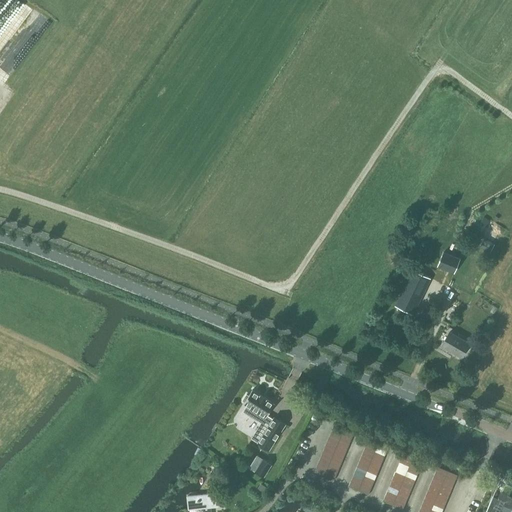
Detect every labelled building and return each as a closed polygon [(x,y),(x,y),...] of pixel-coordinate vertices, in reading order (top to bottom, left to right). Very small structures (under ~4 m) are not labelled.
[(484,238),(480,246),(490,251),(494,244),(484,238)] [(443,252),(438,265),(455,272),(460,259),(443,252)] [(412,270),(395,306),(413,314),(431,278),(412,270)] [(443,342),(450,329),(445,327),(438,340),(443,342)] [(461,356),(469,342),(450,331),(442,345),(461,356)] [(266,417),(274,403),(266,398),(260,394),(252,389),(248,395),(246,394),(242,400),(245,401),(244,403),(247,405),(243,411),(261,422),(252,438),(258,442),(269,449),(285,423),(274,416),(271,421),(266,417)] [(332,428),(342,432),(344,427),(334,423),(332,428)] [(344,427),(342,432),(352,436),(354,431),(344,427)] [(330,433),(340,437),(342,432),(332,428),(330,433)] [(342,432),(340,437),(350,441),(352,436),(342,432)] [(328,438),(338,442),(340,437),(330,433),(328,438)] [(340,437),(338,442),(348,446),(350,441),(340,437)] [(326,442),(336,446),(338,442),(328,438),(326,442)] [(367,442),(376,446),(378,442),(369,438),(367,442)] [(324,447),(334,451),(336,446),(326,442),(324,447)] [(338,442),(336,446),(346,450),(348,446),(338,442)] [(365,447),(374,451),(376,446),(367,442),(365,447)] [(378,442),(376,446),(386,451),(388,446),(378,442)] [(336,446),(334,451),(344,455),(346,450),(336,446)] [(376,446),(374,451),(384,455),(386,451),(376,446)] [(322,452),(332,456),(334,451),(324,447),(322,452)] [(363,452),(372,456),(374,451),(365,447),(363,452)] [(334,451),(332,456),(342,460),(344,455),(334,451)] [(374,451),(372,456),(382,460),(384,455),(374,451)] [(320,457),(330,461),(332,456),(322,452),(320,457)] [(360,457),(370,461),(372,456),(363,452),(360,457)] [(411,461),(413,456),(403,452),(401,457),(411,461)] [(332,456),(330,461),(340,465),(342,460),(332,456)] [(372,456),(370,461),(380,465),(382,460),(372,456)] [(411,461),(421,465),(423,460),(413,456),(411,461)] [(318,462),(328,466),(330,461),(320,457),(318,462)] [(358,462),(368,466),(370,461),(360,457),(358,462)] [(409,466),(411,461),(401,457),(399,462),(409,466)] [(255,471),(263,476),(271,464),(262,459),(255,471)] [(330,461),(328,466),(338,470),(340,465),(330,461)] [(370,461),(368,466),(378,470),(380,465),(370,461)] [(421,465),(411,461),(409,466),(419,470),(421,465)] [(316,467),(326,471),(328,466),(318,462),(316,467)] [(368,466),(358,462),(357,466),(366,470),(368,466)] [(397,467),(407,471),(409,466),(399,462),(397,467)] [(328,466),(326,471),(336,475),(338,470),(328,466)] [(364,475),(366,470),(357,466),(354,471),(364,475)] [(368,466),(366,470),(376,474),(378,470),(368,466)] [(419,470),(409,466),(407,471),(416,475),(419,470)] [(435,471),(445,475),(447,470),(437,466),(435,471)] [(326,471),(316,467),(314,471),(324,475),(326,471)] [(395,472),(405,476),(407,471),(397,467),(395,472)] [(366,470),(364,475),(374,479),(376,474),(366,470)] [(445,475),(455,480),(457,475),(447,470),(445,475)] [(326,471),(324,475),(334,479),(336,475),(326,471)] [(362,480),(364,475),(354,471),(352,476),(362,480)] [(407,471),(405,476),(414,480),(416,475),(407,471)] [(445,475),(435,471),(433,476),(443,480),(445,475)] [(393,477),(403,481),(405,476),(395,472),(393,477)] [(364,475),(362,480),(372,484),(374,479),(364,475)] [(455,480),(445,475),(443,480),(453,485),(455,480)] [(360,485),(362,480),(352,476),(350,480),(360,485)] [(405,476),(403,481),(412,485),(414,480),(405,476)] [(443,480),(433,476),(431,481),(441,485),(443,480)] [(391,481),(401,485),(403,481),(393,477),(391,481)] [(360,485),(350,480),(349,485),(358,489),(360,485)] [(362,480),(360,485),(370,489),(372,484),(362,480)] [(453,485),(443,480),(441,485),(451,489),(453,485)] [(389,486),(399,490),(401,485),(391,481),(389,486)] [(403,481),(401,485),(410,489),(412,485),(403,481)] [(441,485),(431,481),(429,486),(439,490),(441,485)] [(260,484),(258,488),(263,492),(266,487),(260,484)] [(370,489),(360,485),(358,489),(368,493),(370,489)] [(401,485),(399,490),(408,494),(410,489),(401,485)] [(451,489),(441,485),(439,490),(449,494),(451,489)] [(387,491),(397,495),(399,490),(389,486),(387,491)] [(439,490),(429,486),(427,491),(437,495),(439,490)] [(399,490),(397,495),(406,499),(408,494),(399,490)] [(449,494),(439,490),(437,495),(447,499),(449,494)] [(385,495),(395,500),(397,495),(387,491),(385,495)] [(425,496),(435,500),(437,495),(427,491),(425,496)] [(499,511),(501,509),(508,511),(511,511),(511,496),(503,491),(500,497),(498,495),(497,497),(492,495),(490,499),(491,500),(485,511),(499,511)] [(395,500),(385,495),(383,500),(393,504),(395,500)] [(397,495),(395,500),(404,504),(406,499),(397,495)] [(435,500),(445,504),(447,499),(437,495),(435,500)] [(435,500),(425,496),(423,500),(433,504),(435,500)] [(218,497),(187,499),(187,508),(219,506),(218,497)] [(395,500),(393,504),(403,508),(404,504),(395,500)] [(433,504),(423,500),(421,505),(431,509),(433,504)] [(445,504),(435,500),(433,504),(443,509),(445,504)] [(308,502),(303,509),(307,511),(319,511),(321,511),(316,507),(308,502)]
